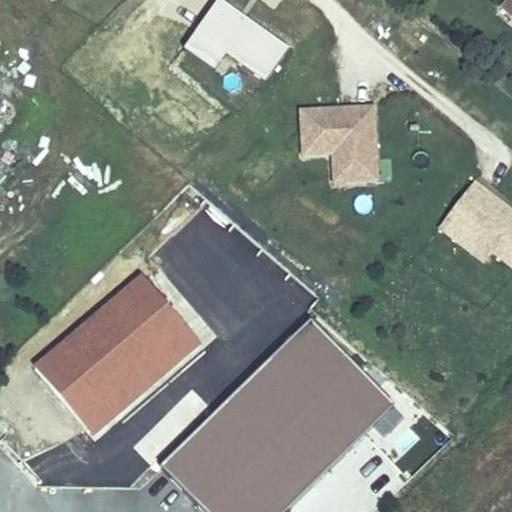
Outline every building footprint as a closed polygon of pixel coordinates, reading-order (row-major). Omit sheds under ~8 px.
[(511,0),(504,0),(497,9),(511,20),(511,0)] [(284,52),(216,3),(181,51),(210,72),(221,56),(260,84),(284,52)] [(375,107),(300,112),(300,159),(328,160),(331,186),(380,185),(375,107)] [(485,257),(510,276),(511,272),(511,221),(508,225),(495,215),(498,211),(467,187),(432,231),(450,245),(458,235),(485,257)] [(511,221),(498,211),(495,215),(508,225),(511,221)] [(485,257),(458,235),(450,245),(478,266),(485,257)] [(82,431),(189,338),(139,279),(31,372),(82,431)] [(197,511),(285,511),(390,408),(306,323),(157,471),(197,511)] [(88,439),(196,346),(189,338),(82,431),(88,439)] [(151,466),(192,424),(173,407),(133,449),(151,466)]
